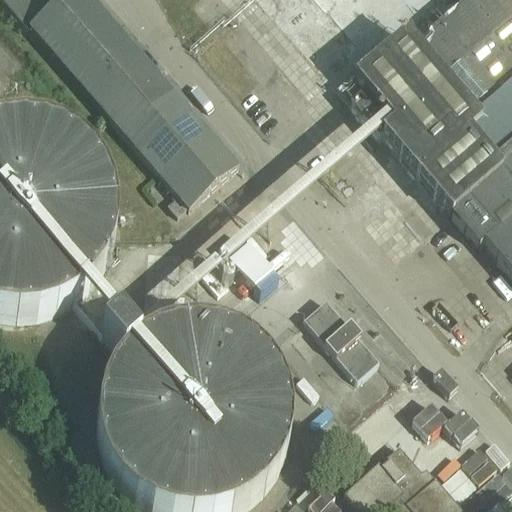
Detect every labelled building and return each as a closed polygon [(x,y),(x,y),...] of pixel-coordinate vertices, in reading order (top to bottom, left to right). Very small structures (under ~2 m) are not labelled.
[(103,118),(152,75),(86,0),(69,0),(66,3),(64,0),(0,0),(0,5),(26,35),(29,33),(103,118)] [(511,0),(249,0),(348,114),(346,116),(375,149),(379,145),(475,256),(481,251),(511,285),(511,0)] [(189,216),(238,174),(152,75),(103,118),(177,204),(168,211),(176,221),(186,212),(189,216)] [(103,277),(106,273),(108,268),(110,263),(112,259),(113,254),(114,249),(115,244),(116,239),(116,234),(116,228),(116,223),(116,217),(115,212),(114,207),(112,201),(111,196),(109,191),(106,186),(104,181),(101,176),(98,172),(94,167),(91,163),(87,159),(83,156),(79,152),(74,149),(69,146),(65,143),(60,141),(55,139),(49,137),(44,135),(39,134),(33,133),(28,132),(22,132),(17,132),(11,133),(6,133),(0,134),(0,323),(3,324),(9,325),(14,325),(20,325),(25,325),(30,325),(36,324),(41,323),(46,322),(51,320),(56,318),(61,316),(66,314),(70,311),(75,308),(79,305),(83,302),(87,298),(91,294),(94,290),(97,286),(100,282),(103,277)] [(355,387),(375,369),(324,312),(304,329),(355,387)] [(102,343),(121,365),(118,369),(114,373),(111,377),(108,382),(105,387),(102,392),(100,397),(98,402),(97,407),(95,413),(94,418),(93,424),(93,429),(93,435),(93,440),(94,446),(95,451),(96,457),(97,462),(99,467),(101,473),(103,478),(106,482),(109,487),(112,492),(115,496),(119,500),(123,504),(127,508),(131,511),(132,511),(249,511),(250,511),(255,508),(259,504),(263,500),(266,496),(270,492),(273,487),(276,482),(278,477),(281,472),(283,467),(284,462),(286,456),(287,451),(288,446),(288,440),(289,434),(288,429),(288,423),(287,418),(286,412),(285,407),(283,402),(281,397),(279,392),(276,387),(274,382),(271,377),(267,373),(264,368),(260,364),(256,361),(251,357),(247,354),(242,351),(238,348),(233,345),(228,343),(222,341),(217,340),(212,338),(206,337),(201,336),(195,336),(190,336),(184,336),(179,337),(173,338),(168,339),(162,340),(157,342),(152,344),(147,346),(142,349),(137,352),(117,329),(102,343)] [(453,511),(434,489),(431,492),(400,456),(344,503),(352,511),(453,511)]
